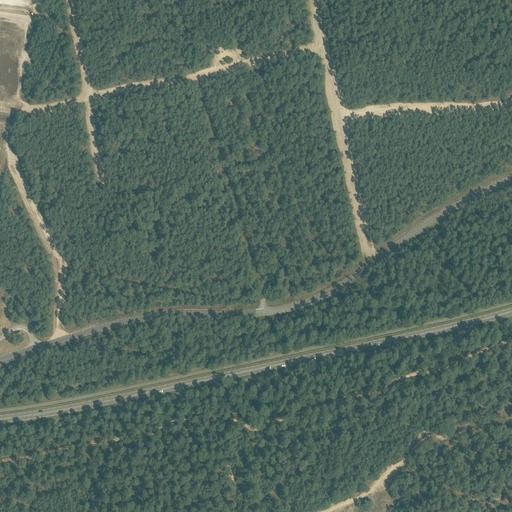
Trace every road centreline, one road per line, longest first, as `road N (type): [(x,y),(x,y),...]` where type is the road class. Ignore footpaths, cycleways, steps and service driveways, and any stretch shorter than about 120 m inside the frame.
road 1 (track): [(511,339),(258,431),(212,414),(0,461)]
road 2 (primary): [(0,418),(511,311)]
road 3 (track): [(320,47),(42,110),(18,106)]
road 4 (track): [(310,0),(370,266)]
road 5 (track): [(266,311),(191,78)]
road 6 (track): [(325,511),(380,481),(430,437),(486,427),(511,406)]
road 7 (track): [(102,182),(70,0)]
road 8 (track): [(336,118),(511,102)]
